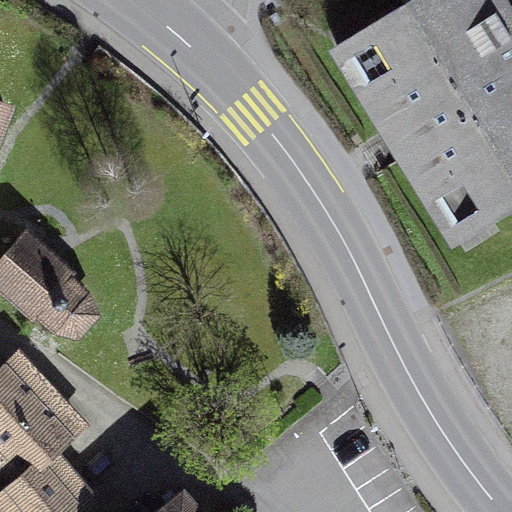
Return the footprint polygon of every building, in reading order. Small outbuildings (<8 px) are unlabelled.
[(511,0),(384,0),(328,35),(454,234),(511,196),(511,0)] [(0,141),(17,97),(0,90),(0,141)] [(77,268),(27,223),(0,254),(0,286),(36,319),(39,315),(54,329),(79,336),(102,311),(90,286),(75,272),(77,268)] [(511,314),(475,331),(511,414),(511,314)] [(84,420),(21,349),(0,367),(0,470),(7,478),(0,483),(0,511),(85,511),(103,497),(56,444),(84,420)] [(219,511),(185,472),(137,511),(219,511)]
